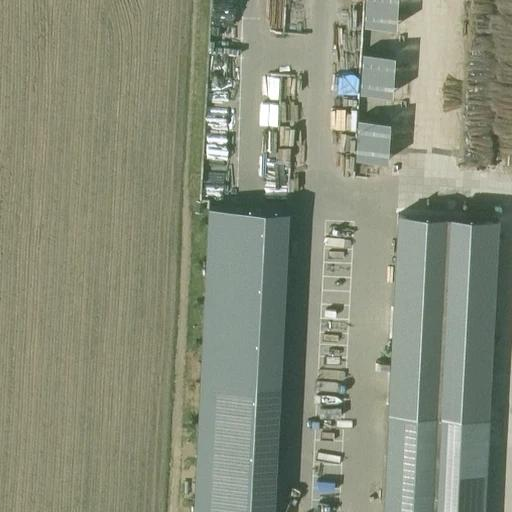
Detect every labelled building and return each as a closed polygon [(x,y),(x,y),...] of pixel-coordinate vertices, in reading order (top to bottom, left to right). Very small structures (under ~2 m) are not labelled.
[(204,192),(222,192),(223,170),(204,169),(204,192)] [(208,207),(193,511),(273,511),(288,211),(208,207)] [(390,406),(406,406),(406,385),(390,384),(390,406)] [(387,412),(382,511),(463,511),(469,417),(489,418),(489,417),(387,412)] [(329,511),(330,499),(310,498),(308,511),(329,511)]
